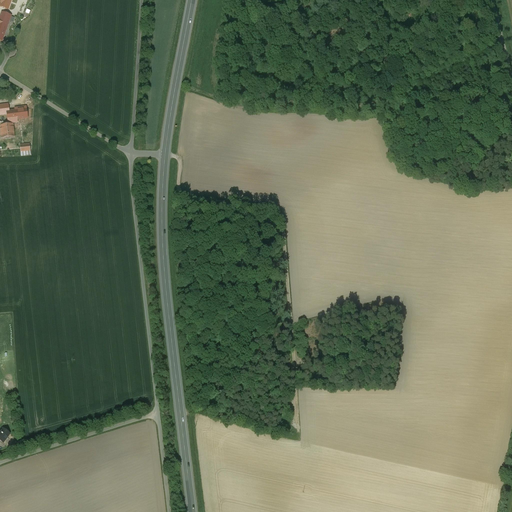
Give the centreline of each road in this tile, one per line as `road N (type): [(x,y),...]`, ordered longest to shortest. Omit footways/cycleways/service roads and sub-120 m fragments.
road 1 (track): [(165,155),(178,162),(177,196),(272,208),(282,220),(298,428)]
road 2 (primary): [(165,155),(162,242),(191,511)]
road 3 (unclassified): [(157,414),(130,155)]
road 4 (unclassified): [(0,463),(157,414)]
road 5 (primary): [(192,0),(165,155)]
road 6 (unclassified): [(130,155),(140,0)]
road 7 (unclassified): [(0,72),(130,155)]
